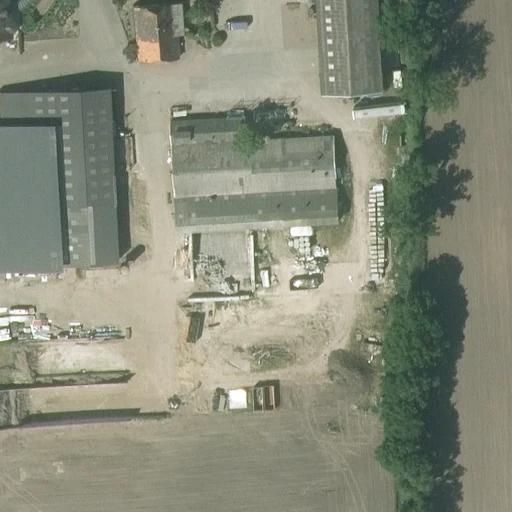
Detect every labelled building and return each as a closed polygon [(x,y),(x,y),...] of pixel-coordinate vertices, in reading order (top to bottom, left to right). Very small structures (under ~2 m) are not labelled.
[(0,0),(0,36),(9,36),(8,32),(12,29),(13,26),(13,23),(11,20),(7,18),(5,0),(0,0)] [(382,0),(321,0),(327,94),(387,91),(382,0)] [(177,2),(131,5),(135,58),(135,59),(176,58),(176,56),(175,56),(173,31),(180,30),(177,2)] [(106,89),(0,94),(0,153),(7,269),(150,260),(147,200),(135,201),(131,135),(118,136),(117,120),(107,120),(106,89)] [(246,118),(173,122),(180,232),(342,223),(336,137),(247,142),(246,118)]
